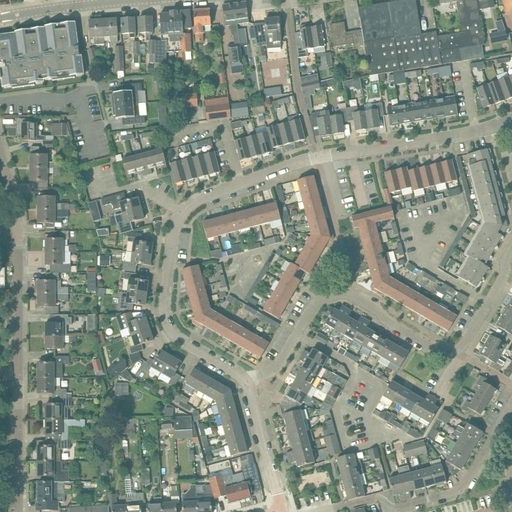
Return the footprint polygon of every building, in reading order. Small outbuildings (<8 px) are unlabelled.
[(393,72),(404,70),(420,68),(431,66),(441,65),(441,64),(461,61),(459,49),(460,49),(481,45),(484,45),(480,20),(478,11),(477,1),(476,0),(439,0),(440,4),(456,1),(461,33),(440,36),(440,34),(436,35),(436,32),(421,34),(415,0),(406,0),(358,8),(362,30),(365,45),(370,76),(378,75),(393,72)] [(477,0),(480,9),(494,7),(493,1),(492,0),(477,0)] [(511,0),(503,0),(506,14),(511,12),(511,0)] [(246,2),(234,4),(237,25),(249,23),(246,2)] [(225,26),(230,26),(232,35),(234,37),(235,45),(228,46),(232,74),(244,72),(237,25),(234,4),(222,5),(225,26)] [(193,11),(194,21),(194,34),(195,34),(195,43),(203,42),(202,34),(204,34),(203,27),(210,26),(209,10),(193,11)] [(181,14),(186,53),(192,52),(190,29),(191,29),(189,11),(181,12),(181,14)] [(154,66),(154,70),(162,70),(162,63),(165,63),(166,52),(179,51),(180,61),(186,61),(186,53),(181,14),(177,14),(177,12),(170,13),(170,14),(159,14),(160,24),(160,36),(161,36),(161,42),(155,42),(154,63),(155,63),(154,66)] [(149,62),(154,63),(155,42),(149,42),(151,35),(152,35),(152,28),(151,18),(138,18),(139,28),(139,33),(146,33),(146,41),(148,41),(148,54),(149,54),(149,62)] [(121,19),(122,29),(122,34),(129,34),(130,38),(136,38),(135,29),(134,19),(121,19)] [(267,49),(281,48),(280,33),(279,19),(265,20),(265,23),(253,24),(259,57),(259,62),(266,61),(263,46),(267,45),(267,49)] [(116,20),(102,21),(103,44),(104,44),(104,37),(110,36),(111,44),(117,43),(117,36),(117,30),(116,20)] [(103,44),(102,21),(89,21),(90,38),(91,38),(91,45),(98,45),(98,44),(103,44)] [(79,48),(75,22),(65,24),(65,26),(54,28),(54,25),(44,27),(44,28),(36,29),(36,32),(25,33),(25,31),(15,32),(15,33),(6,35),(7,37),(0,38),(0,79),(1,79),(2,88),(17,86),(17,84),(29,82),(29,85),(44,82),(44,80),(57,79),(57,76),(69,74),(69,77),(84,75),(84,73),(87,73),(85,57),(82,58),(81,56),(79,56),(78,48),(79,48)] [(353,47),(365,45),(362,30),(351,32),(352,35),(346,36),(344,22),(330,25),(334,47),(353,44),(353,47)] [(295,34),(298,58),(308,57),(308,50),(314,49),(310,28),(306,28),(305,25),(300,26),(300,29),(299,29),(300,33),(295,34)] [(310,28),(314,49),(325,47),(321,26),(310,28)] [(489,34),(491,44),(507,41),(505,31),(489,34)] [(481,45),(460,49),(462,61),(484,58),(481,45)] [(115,48),(116,60),(113,61),(114,71),(117,71),(118,78),(124,78),(123,71),(122,47),(115,48)] [(101,81),(96,64),(99,64),(95,48),(88,50),(92,66),(92,65),(97,82),(101,81)] [(476,67),(477,71),(481,69),(479,63),(475,63),(469,64),(470,69),(476,67)] [(440,77),(451,75),(450,67),(438,68),(439,73),(440,77)] [(404,70),(393,72),(394,75),(395,80),(395,84),(406,83),(405,79),(404,74),(404,70)] [(156,82),(157,92),(165,91),(163,75),(153,76),(153,82),(156,82)] [(498,81),(505,101),(511,98),(511,86),(509,77),(498,81)] [(301,84),(303,91),(320,87),(318,80),(301,84)] [(487,85),(494,105),(505,101),(498,81),(487,85)] [(111,97),(112,107),(138,104),(137,92),(142,91),(141,84),(124,85),(125,92),(113,93),(113,97),(111,97)] [(479,96),(483,108),(494,105),(487,85),(476,89),(479,96)] [(280,87),(264,90),(265,97),(282,95),(280,87)] [(197,93),(181,94),(182,108),(197,107),(197,93)] [(443,98),(446,117),(458,115),(455,96),(443,98)] [(475,97),(477,111),(483,108),(479,96),(475,97)] [(432,100),(435,119),(446,117),(443,98),(432,100)] [(283,99),(277,101),(272,102),(274,110),(280,108),(279,105),(284,104),(283,99)] [(421,102),(424,121),(435,119),(432,100),(421,102)] [(247,102),(238,104),(240,117),(249,116),(247,102)] [(409,104),(412,123),(424,121),(421,102),(409,104)] [(336,116),(329,117),(332,135),(344,133),(342,121),(348,120),(346,108),(345,103),(337,104),(338,109),(335,110),(336,116)] [(372,110),(365,111),(368,129),(379,128),(378,115),(383,114),(382,103),(371,104),(372,110)] [(138,104),(112,107),(113,116),(115,116),(116,119),(128,118),(128,125),(145,124),(144,116),(139,116),(138,104)] [(205,107),(207,121),(231,118),(229,104),(205,107)] [(398,105),(401,124),(412,123),(409,104),(398,105)] [(386,107),(390,126),(401,124),(398,105),(386,107)] [(253,116),(257,115),(263,114),(266,113),(265,112),(264,106),(252,108),(253,116)] [(357,106),(346,108),(348,120),(354,119),(356,131),(368,129),(365,111),(358,112),(357,106)] [(321,112),(320,112),(311,114),(312,127),(313,127),(313,125),(318,124),(320,136),(332,135),(329,117),(328,109),(321,110),(321,112)] [(289,122),(294,143),(305,140),(300,119),(300,120),(298,115),(287,118),(289,122)] [(41,136),(41,132),(39,130),(36,130),(36,124),(30,124),(30,120),(19,120),(18,120),(18,133),(19,133),(19,132),(22,132),(21,141),(31,141),(53,141),(53,136),(49,136),(41,136)] [(230,124),(231,131),(243,128),(242,127),(241,122),(241,121),(230,124)] [(278,125),(283,146),(294,143),(289,122),(278,125)] [(272,148),(283,146),(278,125),(266,128),(267,132),(272,148)] [(257,135),(262,155),(273,152),(272,148),(267,132),(257,135)] [(246,138),(251,158),(262,155),(257,135),(246,138)] [(234,141),(240,161),(251,158),(246,138),(234,141)] [(30,168),(47,168),(53,168),(60,168),(60,162),(53,162),(53,163),(47,163),(47,155),(39,156),(39,147),(31,147),(31,156),(30,156),(30,168)] [(162,149),(152,152),(156,168),(161,166),(163,171),(167,170),(162,149)] [(455,275),(458,277),(476,288),(488,268),(484,266),(504,232),(502,231),(505,226),(504,221),(506,221),(487,150),(467,155),(469,163),(466,164),(481,219),(480,226),(462,256),(466,258),(455,275)] [(152,152),(142,155),(147,175),(152,174),(151,169),(156,168),(152,152)] [(203,155),(209,175),(220,172),(214,152),(203,155)] [(142,155),(132,157),(136,173),(142,172),(143,177),(147,175),(142,155)] [(192,158),(197,178),(209,175),(203,155),(192,158)] [(136,173),(132,157),(122,160),(128,181),(132,179),(131,174),(136,173)] [(468,216),(462,227),(466,229),(472,219),(475,218),(459,157),(455,158),(472,218),(468,216)] [(181,161),(186,181),(197,178),(192,158),(181,161)] [(452,160),(441,163),(446,183),(457,180),(452,160)] [(170,164),(175,184),(186,181),(181,161),(170,164)] [(441,163),(430,166),(435,186),(446,183),(441,163)] [(430,166),(419,168),(424,189),(435,186),(430,166)] [(407,167),(395,170),(401,191),(411,188),(412,192),(413,192),(408,171),(407,167)] [(38,190),(47,190),(47,189),(47,168),(30,168),(30,181),(38,181),(38,190)] [(419,168),(408,171),(413,192),(424,189),(419,168)] [(384,173),(388,189),(389,193),(401,191),(395,170),(384,173)] [(299,189),(315,184),(313,176),(297,181),(299,189)] [(301,196),(318,192),(315,184),(299,189),(301,196)] [(388,189),(384,190),(388,208),(393,207),(389,193),(388,189)] [(303,204),(320,200),(318,192),(301,196),(303,204)] [(426,194),(428,203),(435,201),(432,192),(426,194)] [(121,208),(122,214),(141,209),(138,198),(126,201),(124,193),(101,199),(103,206),(112,203),(113,210),(121,208)] [(37,198),(37,210),(68,210),(68,209),(75,210),(75,204),(68,204),(60,204),(60,205),(54,205),(54,198),(37,198)] [(403,200),(405,209),(411,207),(409,198),(403,200)] [(305,212),(322,208),(320,200),(303,204),(305,212)] [(276,203),(265,206),(270,222),(280,220),(276,203)] [(265,206),(255,209),(259,225),(270,222),(265,206)] [(394,218),(391,207),(379,210),(382,221),(394,218)] [(308,220),(324,216),(322,208),(305,212),(308,220)] [(122,214),(115,216),(117,224),(120,234),(133,231),(131,223),(144,219),(141,209),(122,214)] [(255,209),(244,212),(249,228),(259,225),(255,209)] [(46,232),(54,232),(55,232),(55,231),(55,223),(61,223),(60,217),(68,217),(68,210),(37,210),(37,223),(46,223),(46,232)] [(370,213),(373,224),(375,223),(382,221),(379,210),(370,213)] [(244,212),(234,214),(238,231),(249,228),(244,212)] [(361,215),(364,226),(373,224),(370,213),(361,215)] [(234,214),(223,217),(228,234),(238,231),(234,214)] [(354,229),(358,227),(364,226),(361,215),(351,217),(354,229)] [(310,228),(326,223),(324,216),(308,220),(310,228)] [(223,217),(213,220),(218,240),(219,240),(218,236),(228,234),(223,217)] [(202,223),(207,239),(214,237),(215,241),(218,240),(213,220),(202,223)] [(312,235),(333,239),(331,230),(328,231),(326,223),(310,228),(312,235)] [(361,239),(378,235),(375,224),(375,223),(373,224),(364,226),(358,227),(361,239)] [(462,227),(456,237),(460,239),(466,229),(462,227)] [(45,240),(45,252),(62,252),(76,252),(76,245),(68,245),(68,247),(62,247),(63,240),(68,240),(68,232),(55,232),(54,232),(54,240),(45,240)] [(133,242),(132,252),(151,255),(152,244),(140,243),(141,234),(128,233),(127,241),(133,242)] [(307,242),(322,251),(328,241),(331,243),(333,239),(312,235),(307,242)] [(361,239),(364,250),(381,246),(378,235),(361,239)] [(456,237),(451,246),(454,248),(460,239),(456,237)] [(263,240),(264,242),(265,247),(275,244),(274,238),(263,240)] [(302,252),(317,261),(322,251),(307,242),(302,252)] [(231,246),(233,255),(244,252),(242,243),(231,246)] [(226,252),(227,256),(233,255),(231,246),(225,248),(226,252)] [(364,250),(367,262),(389,256),(388,252),(383,254),(381,246),(364,250)] [(451,246),(445,256),(448,258),(454,248),(451,246)] [(62,252),(45,252),(45,265),(50,265),(50,273),(71,273),(71,265),(62,265),(62,259),(62,252)] [(150,266),(151,255),(132,252),(131,263),(123,262),(122,271),(135,272),(136,264),(150,266)] [(296,262),(311,271),(317,261),(302,252),(296,262)] [(367,262),(370,273),(387,269),(386,264),(391,263),(389,256),(367,262)] [(443,272),(445,269),(442,268),(448,258),(445,256),(437,269),(443,272)] [(268,260),(262,270),(266,272),(271,262),(268,260)] [(286,271),(301,279),(305,273),(309,275),(311,271),(296,262),(294,265),(291,263),(286,271)] [(182,270),(184,280),(201,275),(198,266),(182,270)] [(370,286),(372,291),(389,278),(387,269),(370,273),(373,285),(370,286)] [(262,270),(256,280),(260,282),(266,272),(262,270)] [(281,281),(296,289),(301,279),(286,271),(281,281)] [(58,281),(58,273),(46,273),(46,282),(37,282),(38,294),(68,294),(68,288),(61,288),(61,281),(58,281)] [(129,280),(127,291),(146,294),(148,282),(136,280),(137,274),(124,273),(123,279),(129,280)] [(184,280),(187,289),(203,285),(201,275),(184,280)] [(380,292),(388,297),(397,282),(389,278),(372,291),(379,295),(380,292)] [(256,280),(250,290),(254,292),(260,282),(256,280)] [(275,291),(290,299),(296,289),(281,281),(275,291)] [(388,297),(395,301),(404,286),(397,282),(388,297)] [(410,290),(413,286),(409,283),(406,287),(404,286),(395,301),(403,305),(412,291),(410,290)] [(187,289),(189,299),(206,294),(203,285),(187,289)] [(244,300),(248,302),(254,292),(250,290),(244,300)] [(119,309),(122,309),(132,310),(133,304),(145,306),(146,294),(127,291),(126,297),(121,296),(120,302),(119,309)] [(269,301),(284,309),(290,299),(275,291),(269,301)] [(410,310),(419,295),(413,292),(412,291),(403,305),(410,310)] [(46,316),(50,316),(55,316),(55,315),(58,315),(58,307),(55,307),(55,300),(61,300),(61,301),(68,301),(68,294),(38,294),(38,307),(46,307),(46,316)] [(189,299),(192,308),(209,304),(206,294),(189,299)] [(410,310),(418,314),(427,299),(419,295),(410,310)] [(418,314),(425,319),(434,304),(427,299),(418,314)] [(263,311),(278,319),(284,309),(269,301),(263,311)] [(192,319),(193,323),(210,310),(209,304),(192,308),(195,318),(192,319)] [(425,319),(433,323),(442,308),(434,304),(425,319)] [(334,330),(347,308),(342,306),(338,312),(330,307),(326,314),(329,316),(325,324),(333,329),(334,330)] [(511,310),(507,307),(501,316),(511,322),(511,310)] [(334,330),(344,335),(352,320),(348,317),(351,311),(347,308),(334,330)] [(433,323),(440,327),(449,313),(442,308),(433,323)] [(202,325),(210,330),(218,315),(210,310),(193,323),(200,327),(202,325)] [(129,328),(131,335),(149,329),(145,318),(132,322),(129,313),(116,314),(117,317),(121,328),(127,328),(129,328)] [(440,327),(448,332),(457,317),(449,313),(440,327)] [(268,323),(270,319),(261,314),(257,319),(261,322),(262,320),(268,323)] [(50,324),(45,324),(45,336),(62,336),(67,336),(66,325),(71,325),(71,318),(68,318),(68,315),(58,315),(58,316),(55,316),(50,316),(50,324)] [(210,330),(218,334),(227,320),(218,315),(210,330)] [(508,333),(505,338),(511,341),(511,322),(501,316),(496,326),(508,333)] [(344,335),(353,341),(365,319),(361,317),(357,323),(352,320),(344,335)] [(268,323),(277,328),(280,325),(270,319),(268,323)] [(353,341),(362,346),(371,331),(366,328),(370,322),(365,319),(353,341)] [(218,334),(227,339),(235,324),(227,320),(218,334)] [(227,339),(235,344),(244,329),(235,324),(227,339)] [(149,329),(131,335),(135,346),(129,348),(131,354),(144,350),(142,344),(153,341),(149,329)] [(235,344),(243,349),(252,334),(244,329),(235,344)] [(362,346),(371,352),(380,337),(371,331),(362,346)] [(315,339),(325,345),(328,341),(329,339),(318,333),(315,339)] [(243,349),(252,354),(260,339),(252,334),(243,349)] [(105,343),(102,335),(96,337),(98,345),(105,343)] [(490,335),(484,345),(501,355),(504,349),(511,352),(511,349),(511,341),(505,338),(502,342),(490,335)] [(62,336),(45,336),(45,349),(55,349),(63,349),(63,343),(62,336)] [(371,352),(381,357),(390,342),(380,337),(371,352)] [(252,354),(260,359),(269,344),(260,339),(252,354)] [(325,345),(332,349),(335,345),(328,341),(325,345)] [(381,357),(390,363),(399,348),(390,342),(381,357)] [(488,366),(499,372),(502,366),(504,362),(500,360),(498,359),(501,355),(484,345),(479,354),(491,361),(488,366)] [(390,363),(400,368),(408,353),(399,348),(390,363)] [(304,350),(301,355),(322,367),(328,358),(313,349),(310,354),(304,350)] [(151,367),(161,373),(171,357),(160,351),(154,361),(149,358),(142,369),(148,372),(151,367)] [(305,364),(302,368),(317,377),(322,367),(301,355),(298,360),(305,364)] [(38,363),(38,379),(60,379),(60,378),(63,378),(63,363),(69,363),(69,357),(55,357),(46,357),(46,363),(38,363)] [(171,357),(161,373),(171,379),(168,384),(174,388),(180,376),(175,373),(181,363),(171,357)] [(344,367),(341,365),(338,370),(348,376),(348,375),(344,367)] [(297,377),(312,386),(317,377),(302,368),(297,377)] [(193,389),(201,374),(194,369),(185,384),(193,389)] [(503,374),(508,377),(511,372),(506,369),(503,374)] [(374,376),(380,380),(382,376),(383,374),(378,371),(374,376)] [(200,393),(209,378),(201,374),(193,389),(195,390),(193,392),(196,394),(198,391),(200,393)] [(337,376),(332,385),(341,391),(347,381),(337,376)] [(479,387),(478,388),(491,396),(495,390),(484,383),(486,379),(481,376),(476,385),(479,387)] [(291,387),(306,395),(312,386),(297,377),(291,387)] [(208,397),(217,382),(209,378),(200,393),(208,397)] [(52,393),(52,399),(71,399),(71,393),(66,393),(66,389),(60,389),(60,387),(60,379),(38,379),(38,393),(52,393)] [(390,407),(401,387),(391,381),(383,396),(392,402),(389,406),(390,407)] [(215,402),(233,388),(226,384),(224,387),(217,382),(208,397),(215,402)] [(116,383),(116,395),(128,395),(128,383),(116,383)] [(326,394),(327,395),(336,400),(341,391),(332,385),(326,394)] [(291,399),(290,406),(300,408),(301,405),(306,395),(291,387),(291,388),(290,387),(288,387),(286,391),(287,392),(288,393),(286,396),(291,399)] [(402,407),(410,392),(401,387),(390,407),(394,409),(396,404),(402,407)] [(217,408),(234,404),(231,394),(234,393),(233,388),(215,402),(217,408)] [(478,388),(475,395),(488,402),(491,396),(478,388)] [(411,413),(420,398),(410,392),(402,407),(411,413)] [(189,411),(192,407),(189,406),(195,394),(193,393),(187,402),(186,404),(184,408),(189,411)] [(420,418),(433,397),(428,394),(424,401),(420,398),(411,413),(420,418)] [(322,405),(331,409),(336,400),(327,395),(322,404),(323,404),(322,405)] [(475,395),(471,401),(484,409),(488,402),(475,395)] [(425,421),(430,424),(438,409),(434,406),(437,400),(433,397),(420,418),(420,419),(424,422),(425,421)] [(45,405),(45,420),(68,420),(68,406),(72,406),(71,399),(52,399),(54,399),(54,405),(45,405)] [(484,409),(471,401),(470,403),(466,401),(461,409),(466,412),(468,408),(480,415),(484,409)] [(220,418),(237,413),(234,404),(217,408),(220,418)] [(283,415),(286,425),(303,421),(300,410),(300,408),(290,406),(289,413),(283,415)] [(437,419),(441,421),(446,424),(452,415),(443,409),(437,419)] [(222,428),(239,423),(237,413),(220,418),(222,428)] [(175,418),(173,418),(174,432),(192,430),(191,422),(191,417),(175,418)] [(57,435),(57,441),(68,441),(67,426),(84,425),(84,419),(68,420),(45,420),(45,435),(57,435)] [(124,419),(124,434),(134,433),(134,423),(137,423),(137,419),(124,419)] [(432,429),(435,431),(441,421),(437,419),(432,429)] [(286,425),(289,436),(306,431),(309,430),(306,420),(303,421),(286,425)] [(391,425),(401,430),(403,426),(394,421),(391,425)] [(401,430),(410,435),(413,430),(409,428),(411,424),(406,421),(403,426),(401,430)] [(156,422),(143,423),(144,439),(157,438),(156,422)] [(219,437),(220,439),(242,433),(239,423),(222,428),(225,435),(219,437)] [(324,437),(329,436),(336,434),(333,424),(327,426),(328,430),(323,431),(324,437)] [(458,425),(455,430),(477,442),(479,442),(480,442),(482,438),(482,437),(480,436),(483,433),(468,424),(465,429),(458,425)] [(410,435),(416,439),(422,437),(423,436),(417,433),(418,431),(414,429),(413,430),(410,435)] [(460,438),(456,443),(471,452),(477,442),(455,430),(453,434),(460,438)] [(289,436),(292,446),(309,442),(306,431),(289,436)] [(226,440),(228,447),(244,442),(242,433),(220,439),(220,441),(226,440)] [(324,437),(327,448),(338,445),(336,434),(329,436),(324,437)] [(38,447),(38,462),(54,461),(60,461),(60,449),(70,449),(70,443),(76,443),(76,441),(68,441),(57,441),(41,441),(41,447),(38,447)] [(424,441),(413,444),(416,455),(427,452),(424,441)] [(203,443),(206,453),(210,452),(210,451),(215,449),(214,446),(209,447),(208,442),(203,443)] [(244,442),(228,447),(231,457),(247,452),(244,442)] [(286,453),(288,459),(311,452),(309,442),(292,446),(293,451),(286,453)] [(456,443),(451,452),(466,461),(471,452),(456,443)] [(403,446),(405,456),(406,458),(416,455),(413,444),(403,446)] [(327,448),(329,457),(341,454),(338,445),(327,448)] [(371,461),(375,460),(379,459),(376,448),(369,450),(371,461)] [(311,452),(288,459),(289,464),(296,462),(297,467),(314,463),(313,458),(316,457),(316,456),(316,453),(314,451),(311,452)] [(446,462),(443,464),(450,472),(453,476),(461,471),(466,461),(451,452),(446,462)] [(336,459),(339,469),(356,465),(353,454),(336,459)] [(58,483),(63,483),(69,483),(70,472),(60,472),(60,461),(54,461),(38,462),(38,477),(54,477),(54,476),(58,476),(58,483)] [(242,473),(233,475),(236,485),(240,501),(251,498),(250,494),(252,493),(249,482),(256,480),(251,464),(241,467),(242,473)] [(342,480),(359,475),(363,474),(361,464),(356,465),(339,469),(342,480)] [(442,465),(431,468),(435,485),(437,484),(437,487),(444,485),(443,483),(446,482),(444,476),(450,472),(443,464),(442,465)] [(431,468),(420,471),(425,488),(435,485),(431,468)] [(420,471),(410,474),(414,490),(425,488),(420,471)] [(150,484),(149,472),(142,473),(143,485),(150,484)] [(410,474),(400,476),(406,500),(411,499),(409,492),(414,490),(410,474)] [(236,485),(233,475),(220,478),(220,476),(213,478),(213,475),(209,476),(211,485),(214,495),(215,499),(223,496),(225,500),(227,500),(228,504),(240,501),(236,485)] [(342,480),(345,490),(362,486),(359,475),(342,480)] [(389,479),(393,496),(399,495),(400,502),(406,500),(400,476),(389,479)] [(382,485),(383,491),(388,490),(385,480),(381,481),(381,480),(377,481),(378,486),(382,485)] [(48,482),(38,482),(38,502),(38,510),(47,510),(56,510),(56,502),(51,502),(51,482),(48,482)] [(182,511),(196,511),(196,502),(196,496),(195,485),(189,485),(189,489),(185,494),(181,494),(182,506),(182,511)] [(205,495),(214,495),(211,485),(202,485),(203,493),(205,495)] [(161,505),(161,511),(176,511),(176,503),(179,503),(178,491),(176,491),(176,486),(171,486),(171,491),(170,491),(171,496),(172,504),(161,505)] [(345,490),(348,501),(365,497),(362,486),(345,490)] [(126,507),(126,511),(141,511),(142,509),(141,505),(144,505),(143,493),(135,493),(135,497),(126,498),(126,507)] [(115,494),(108,495),(109,507),(112,507),(112,509),(112,511),(126,511),(126,507),(116,507),(115,494)] [(203,495),(196,496),(196,502),(196,511),(211,511),(211,505),(216,505),(214,495),(205,495),(203,495)] [(147,505),(147,511),(161,511),(161,505),(161,497),(153,498),(154,505),(147,505)]
